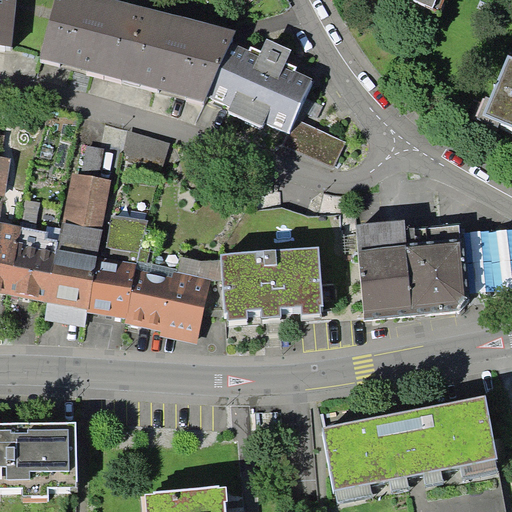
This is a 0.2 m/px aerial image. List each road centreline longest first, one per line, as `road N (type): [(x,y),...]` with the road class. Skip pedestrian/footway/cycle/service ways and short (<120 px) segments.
road 1 (residential): [(0,371),(282,379),(502,349)]
road 2 (residential): [(0,84),(320,180),(362,174),(402,142)]
road 3 (residential): [(306,0),(354,88),(402,142)]
road 4 (residential): [(402,142),(511,209)]
